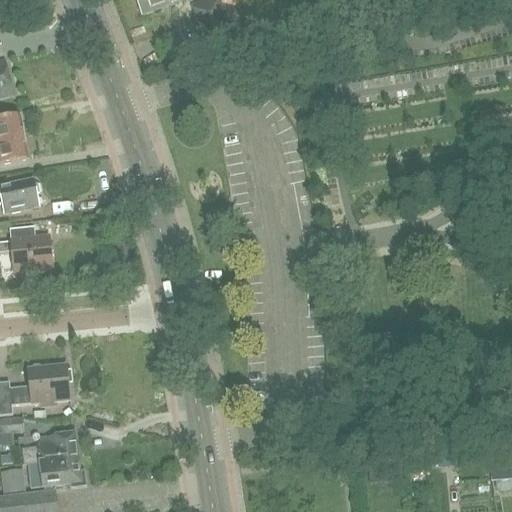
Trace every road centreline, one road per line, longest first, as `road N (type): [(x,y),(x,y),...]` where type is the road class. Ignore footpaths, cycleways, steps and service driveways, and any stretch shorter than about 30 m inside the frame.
road 1 (secondary): [(180,309),(153,199),(80,0)]
road 2 (secondary): [(214,511),(180,309)]
road 3 (unclassified): [(0,328),(180,309)]
